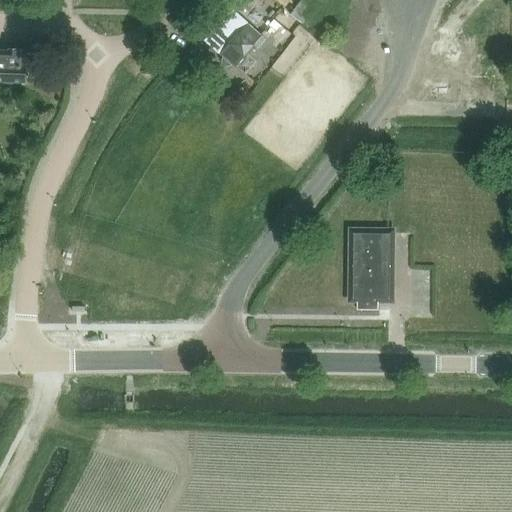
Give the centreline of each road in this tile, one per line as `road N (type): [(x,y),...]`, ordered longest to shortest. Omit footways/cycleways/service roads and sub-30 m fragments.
road 1 (residential): [(25,361),(38,217),(100,69),(92,45),(73,30),(0,26)]
road 2 (tertiary): [(511,363),(223,361)]
road 3 (tertiary): [(25,361),(223,361)]
